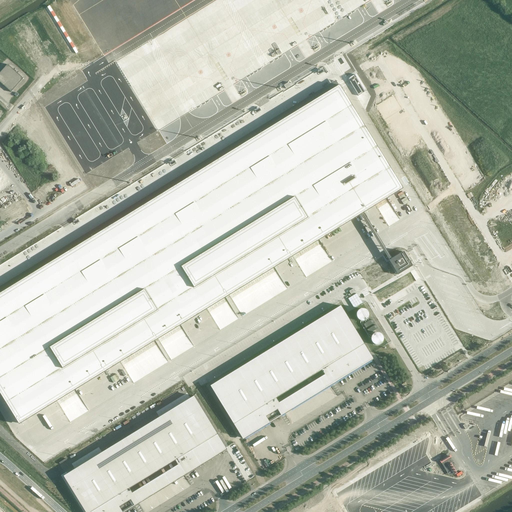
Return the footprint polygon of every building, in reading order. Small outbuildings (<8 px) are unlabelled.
[(0,82),(11,92),(23,78),(7,64),(0,72),(0,82)] [(348,78),(358,96),(359,96),(358,95),(364,91),(365,92),(354,74),(354,75),(349,79),(348,78)] [(90,239),(0,293),(0,393),(18,424),(57,400),(75,389),(120,361),(155,340),(158,338),(181,324),(207,308),(225,297),(229,295),(274,267),(293,256),(319,240),(360,214),(381,248),(397,275),(412,266),(403,252),(392,259),(384,247),(363,213),(376,205),(387,198),(403,189),(339,85),(271,127),(269,123),(256,131),(258,135),(170,189),(102,230),(100,227),(87,235),(90,239)] [(380,277),(385,285),(390,282),(385,274),(380,277)] [(348,298),(354,308),(362,302),(356,293),(348,298)] [(340,306),(210,386),(242,438),(243,440),(285,414),(331,385),(337,382),(374,360),(340,306)] [(356,315),(357,318),(358,320),(360,321),(363,321),(365,320),(367,319),(368,317),(368,314),(368,312),(366,310),(364,309),(362,309),(359,309),(357,311),(356,313),(356,315)] [(372,319),(363,324),(366,328),(367,330),(369,334),(378,328),(375,325),(374,323),(372,319)] [(371,339),(372,342),(373,344),(375,345),(378,345),(380,344),(382,343),(383,341),(383,338),(382,336),(381,334),(379,333),(376,333),(374,333),(372,335),(371,337),(371,339)] [(194,396),(63,476),(68,483),(85,511),(120,511),(137,502),(183,474),(221,450),(226,448),(194,396)] [(447,456),(445,457),(451,467),(453,466),(447,456)]
